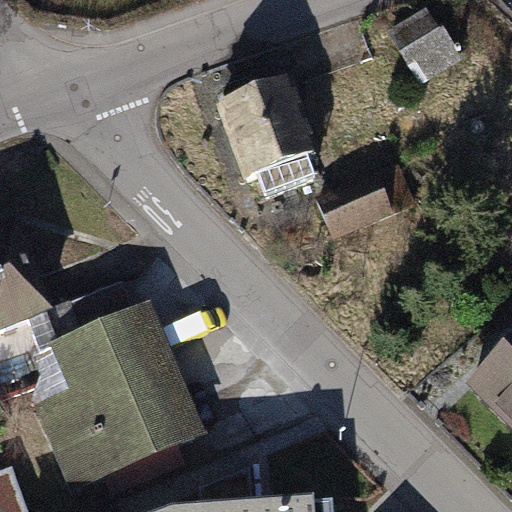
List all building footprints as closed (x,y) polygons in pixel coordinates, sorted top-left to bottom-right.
[(432,11),(395,34),(430,91),(467,68),(432,11)] [(292,82),(225,108),(255,185),(322,159),(292,82)] [(428,97),(385,122),(408,161),(451,136),(428,97)] [(382,179),(321,203),(337,242),(398,217),(382,179)] [(26,219),(0,229),(0,335),(62,312),(26,219)] [(83,390),(49,404),(83,486),(219,430),(167,306),(65,348),(83,390)] [(511,351),(479,380),(511,418),(511,351)] [(0,511),(35,511),(20,471),(0,478),(0,511)] [(173,503),(148,511),(317,511),(316,491),(173,503)]
